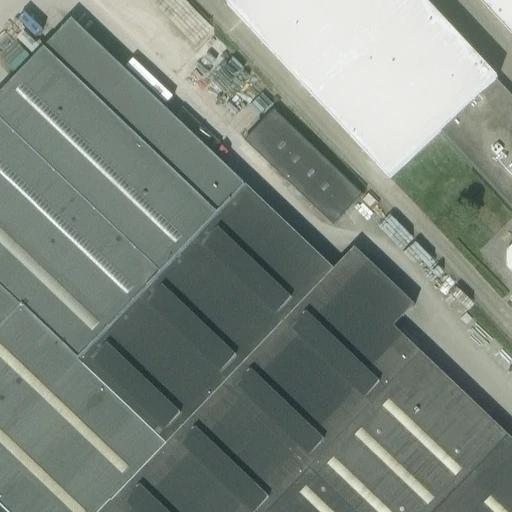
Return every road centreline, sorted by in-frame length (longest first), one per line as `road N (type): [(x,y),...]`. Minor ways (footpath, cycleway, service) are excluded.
road 1 (unknown): [(511,414),(78,0)]
road 2 (unknown): [(511,322),(233,0)]
